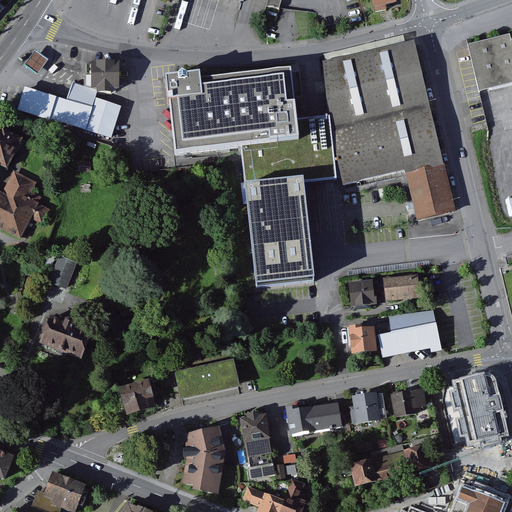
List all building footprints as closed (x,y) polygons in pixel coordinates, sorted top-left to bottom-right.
[(268,0),(265,11),(278,15),(282,0),(268,0)] [(395,0),(372,0),(374,9),(396,4),(395,0)] [(511,84),(511,42),(510,36),(468,47),(480,93),(511,84)] [(325,68),(333,118),(303,121),(298,73),(175,84),(181,155),(248,149),(260,285),(323,280),(314,184),(344,181),(346,189),(407,175),(418,223),(455,213),(444,167),(431,111),(428,100),(415,45),(414,44),(325,68)] [(48,62),(34,52),(24,67),(37,77),(48,62)] [(119,64),(90,64),(90,91),(96,92),(96,96),(112,96),(112,91),(119,91),(119,64)] [(24,89),(17,112),(85,132),(96,96),(96,92),(90,92),(90,90),(72,84),(66,102),(24,89)] [(121,109),(95,101),(86,132),(111,140),(121,109)] [(511,131),(507,133),(505,123),(476,129),(486,172),(511,166),(511,186),(490,191),(498,227),(511,223),(511,131)] [(0,129),(0,162),(7,165),(20,139),(0,129)] [(0,190),(0,227),(22,238),(46,188),(14,172),(4,193),(0,190)] [(78,264),(60,256),(48,283),(66,291),(78,264)] [(389,282),(390,305),(424,303),(422,280),(389,282)] [(352,286),(354,310),(380,308),(378,284),(352,286)] [(53,321),(43,345),(83,362),(94,337),(53,321)] [(392,336),(397,366),(445,357),(440,327),(392,336)] [(378,332),(354,333),(355,360),(379,359),(378,332)] [(177,376),(182,400),(241,388),(236,364),(177,376)] [(484,372),(451,380),(454,390),(449,391),(454,411),(459,410),(460,416),(455,417),(460,438),(465,437),(467,447),(480,444),(481,449),(501,444),(499,438),(508,436),(501,402),(496,380),(493,376),(489,373),(484,372)] [(150,383),(121,389),(126,416),(156,410),(150,383)] [(425,395),(394,398),(397,421),(427,418),(425,395)] [(378,397),(356,399),(358,424),(380,422),(378,397)] [(341,405),(291,412),(294,434),(344,427),(341,405)] [(268,418),(245,420),(250,478),(273,476),(268,418)] [(187,435),(190,455),(181,486),(219,497),(230,459),(225,428),(187,435)] [(421,446),(382,458),(389,482),(429,470),(421,446)] [(14,460),(0,455),(0,480),(6,483),(14,460)] [(374,483),(369,464),(353,469),(359,488),(374,483)] [(80,511),(91,488),(57,474),(45,504),(66,511),(80,511)] [(252,486),(244,507),(257,511),(305,511),(307,508),(252,486)] [(510,511),(511,507),(511,501),(476,487),(474,492),(462,487),(452,511),(416,511),(410,509),(408,511),(510,511)]
